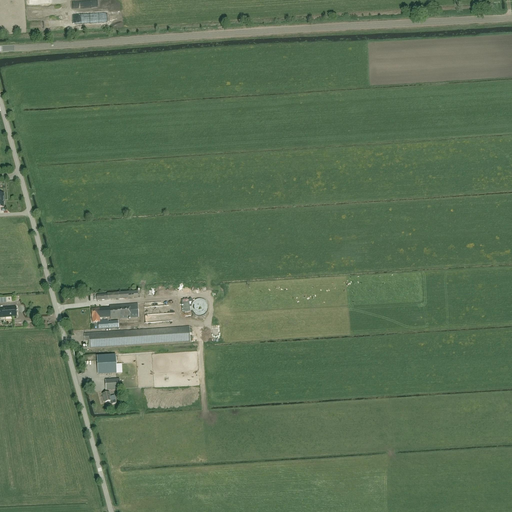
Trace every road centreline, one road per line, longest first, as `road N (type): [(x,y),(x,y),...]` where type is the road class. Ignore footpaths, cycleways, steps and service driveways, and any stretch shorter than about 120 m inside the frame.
road 1 (unclassified): [(0,48),(511,16)]
road 2 (unclassified): [(111,511),(0,95)]
